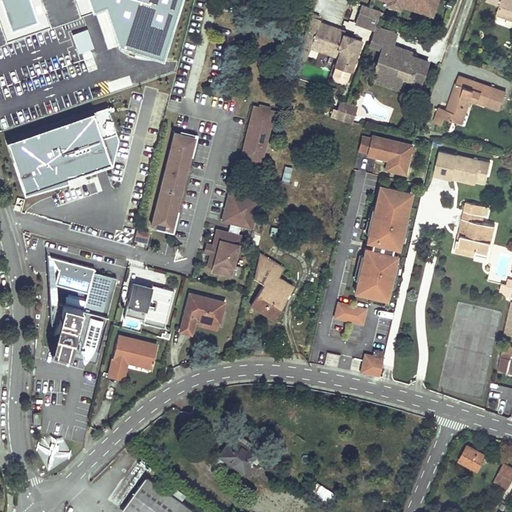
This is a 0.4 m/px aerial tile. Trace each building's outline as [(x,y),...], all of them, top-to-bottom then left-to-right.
[(0,0),(0,42),(5,41),(0,24),(0,0),(39,0),(48,26),(79,16),(74,0),(0,0)] [(391,0),(401,3),(421,10),(423,5),(434,8),(437,0),(391,0)] [(511,0),(486,0),(500,5),(497,14),(506,18),(508,13),(511,14),(511,0)] [(423,5),(421,10),(433,14),(434,8),(423,5)] [(367,29),(367,30),(374,32),(380,13),(361,7),(359,13),(362,13),(358,23),(368,26),(367,29)] [(355,25),(367,29),(368,26),(358,23),(362,13),(359,13),(355,25)] [(319,21),(309,17),(303,42),(312,45),(336,53),(338,49),(341,50),(335,68),(350,73),(356,54),(354,53),(355,50),(358,51),(361,42),(342,36),(339,35),(340,31),(318,24),(319,21)] [(394,43),(383,40),(384,38),(386,32),(375,29),(374,32),(369,47),(380,51),(375,66),(391,71),(388,79),(400,83),(403,75),(411,78),(410,80),(421,84),(430,57),(417,53),(416,55),(409,53),(399,50),(396,59),(389,57),(394,43)] [(399,50),(409,53),(411,47),(384,38),(383,40),(394,43),(389,57),(396,59),(399,50)] [(310,49),(335,57),(336,53),(312,45),(310,49)] [(391,71),(375,66),(371,77),(399,87),(400,83),(388,79),(391,71)] [(470,87),(473,80),(458,75),(456,82),(470,87)] [(434,122),(442,124),(445,118),(453,120),(458,106),(467,109),(471,99),(500,109),(506,91),(473,80),(470,87),(456,82),(447,109),(440,107),(434,122)] [(358,107),(340,102),(338,111),(333,109),(331,118),(352,125),(358,107)] [(115,106),(39,134),(52,177),(124,151),(115,106)] [(458,106),(453,120),(462,123),(467,109),(458,106)] [(254,107),(251,120),(270,125),(274,111),(254,107)] [(251,120),(249,125),(269,131),(270,125),(251,120)] [(249,125),(246,139),(266,144),(269,131),(249,125)] [(175,132),(171,146),(190,151),(194,137),(175,132)] [(413,144),(373,134),(372,137),(362,135),(359,149),(368,151),(368,155),(391,160),(390,165),(387,164),(386,169),(406,174),(413,144)] [(246,139),(245,144),(265,149),(266,144),(246,139)] [(245,144),(242,158),(261,163),(265,149),(245,144)] [(171,146),(170,151),(189,156),(190,151),(171,146)] [(440,150),(434,174),(452,178),(454,172),(457,173),(457,175),(470,178),(473,167),(479,169),(482,160),(440,150)] [(170,151),(166,168),(185,172),(189,156),(170,151)] [(476,183),(479,169),(473,167),(470,178),(457,175),(457,173),(454,172),(452,178),(476,183)] [(166,168),(165,172),(184,176),(185,172),(166,168)] [(165,172),(161,187),(180,192),(184,176),(165,172)] [(261,190),(229,184),(221,222),(253,228),(261,190)] [(412,192),(380,184),(374,208),(370,207),(364,232),(368,233),(367,241),(373,242),(371,248),(365,247),(363,254),(359,254),(353,278),(358,279),(355,291),(387,299),(390,287),(394,288),(400,264),(396,263),(397,255),(388,252),(389,246),(399,248),(401,240),(405,241),(411,217),(407,216),(412,192)] [(161,187),(160,193),(179,197),(180,192),(161,187)] [(160,193),(156,207),(176,212),(179,197),(160,193)] [(455,250),(475,255),(476,249),(489,252),(496,225),(481,221),(482,214),(484,206),(466,202),(464,210),(461,225),(464,226),(460,239),(458,239),(455,250)] [(156,207),(155,211),(174,216),(176,212),(156,207)] [(155,211),(151,226),(171,230),(174,216),(155,211)] [(206,267),(213,268),(222,231),(215,229),(206,267)] [(234,234),(222,231),(213,268),(212,272),(230,276),(241,232),(235,230),(234,234)] [(146,244),(148,234),(136,231),(134,241),(146,244)] [(488,258),(489,252),(476,249),(475,255),(488,258)] [(252,305),(272,318),(292,286),(278,277),(283,267),(260,252),(254,277),(266,284),(252,305)] [(106,314),(117,277),(99,272),(97,277),(92,275),(93,271),(94,268),(51,256),(58,267),(59,267),(61,268),(60,273),(57,272),(55,282),(87,291),(86,294),(86,298),(68,293),(66,302),(82,307),(89,309),(106,314)] [(132,283),(124,314),(143,319),(142,322),(164,327),(174,290),(163,287),(163,289),(151,286),(150,293),(145,292),(147,287),(132,283)] [(190,293),(180,330),(191,333),(196,317),(218,322),(224,301),(190,293)] [(82,307),(66,302),(49,298),(51,322),(57,323),(50,349),(69,354),(82,307)] [(334,316),(363,323),(366,308),(338,301),(334,316)] [(119,333),(108,374),(122,378),(127,360),(151,366),(157,344),(119,333)] [(511,346),(505,345),(499,369),(509,371),(511,371),(511,346)] [(360,372),(380,376),(384,357),(365,353),(363,360),(360,372)] [(219,455),(243,472),(257,453),(232,436),(226,444),(219,455)] [(459,460),(478,470),(485,455),(467,445),(459,460)] [(497,476),(510,483),(511,479),(511,467),(504,463),(497,476)] [(125,509),(129,511),(197,511),(148,477),(132,498),(125,509)] [(262,496),(272,502),(276,496),(278,498),(282,493),(279,491),(277,490),(276,491),(256,477),(250,487),(262,496)] [(325,503),(333,493),(318,482),(310,492),(325,503)] [(277,511),(309,511),(313,507),(291,492),(284,502),(277,511)] [(259,500),(276,511),(277,511),(284,502),(278,498),(276,496),(272,502),(262,496),(259,500)] [(276,511),(259,500),(253,509),(256,511),(276,511)]
